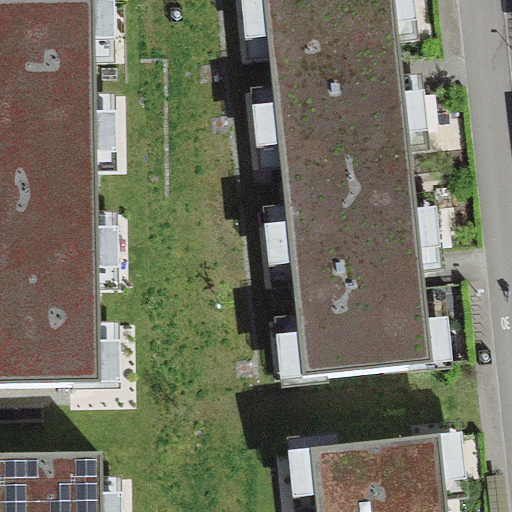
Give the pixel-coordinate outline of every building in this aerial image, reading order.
[(389,0),(258,0),(279,190),(408,176),(397,72),(389,0)] [(90,3),(0,4),(0,197),(93,195),(90,3)] [(298,382),(428,369),(417,264),(408,176),(279,190),(298,382)] [(0,389),(96,388),(93,195),(0,197),(0,389)] [(443,511),(436,440),(306,453),(311,511),(443,511)] [(103,511),(103,457),(0,458),(0,511),(103,511)]
